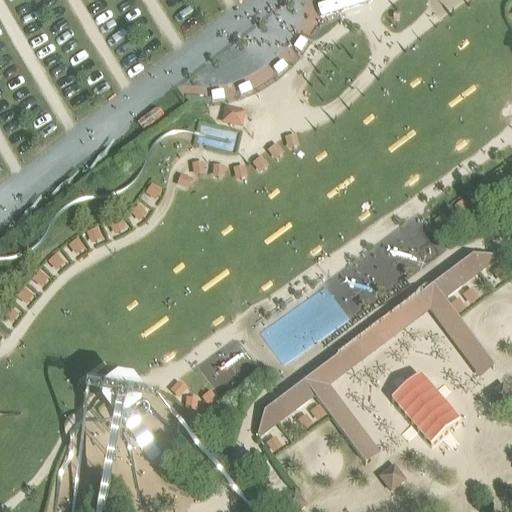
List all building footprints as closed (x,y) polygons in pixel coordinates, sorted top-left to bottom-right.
[(243,127),(243,118),(225,117),(224,125),(243,127)] [(473,261),(265,417),(258,441),(259,442),(315,400),(366,468),(379,458),(328,390),(430,314),(481,382),(494,372),(443,304),(499,262),(498,261),(473,261)] [(430,451),(461,424),(420,377),(389,404),(430,451)] [(487,398),(498,412),(511,401),(501,388),(487,398)] [(134,398),(118,395),(105,404),(104,410),(103,419),(108,427),(112,434),(117,434),(126,435),(133,430),(141,426),(142,415),(143,409),(134,398)] [(378,480),(390,495),(405,484),(393,468),(378,480)]
